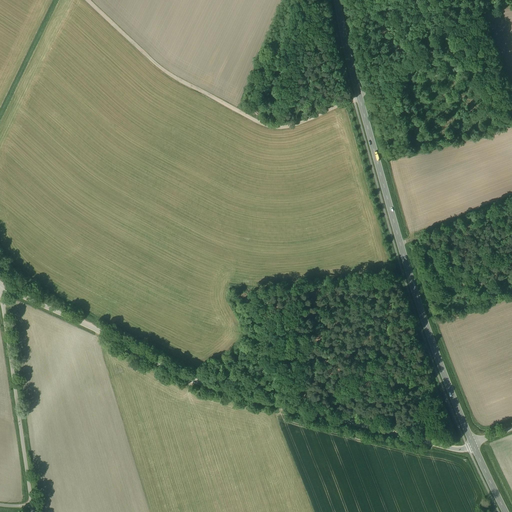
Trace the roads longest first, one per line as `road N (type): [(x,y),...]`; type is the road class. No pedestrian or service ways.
road 1 (unclassified): [(0,285),(187,379),(452,449),(473,445)]
road 2 (tertiary): [(337,0),(418,304),(473,445)]
road 3 (track): [(88,0),(160,67),(257,122),(286,127),(359,98)]
road 4 (unclassified): [(0,285),(33,511)]
